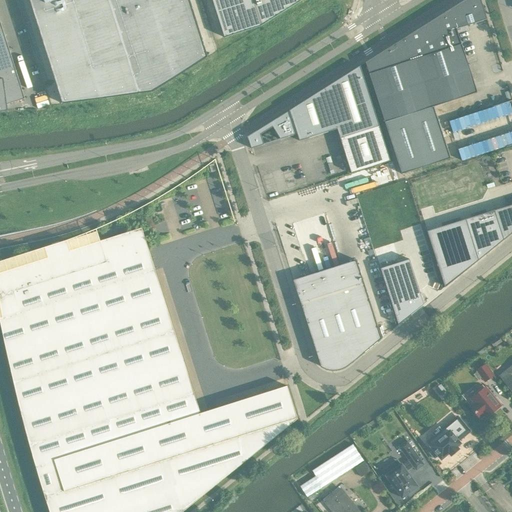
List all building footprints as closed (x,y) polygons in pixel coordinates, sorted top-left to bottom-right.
[(30,0),(63,104),(153,92),(208,57),(189,0),(30,0)] [(212,0),(224,38),(261,27),(304,0),(212,0)] [(480,0),(464,0),(365,63),(402,174),(450,158),(433,107),(477,93),(457,29),(487,19),(480,0)] [(0,106),(6,106),(6,107),(7,107),(7,104),(25,99),(0,21),(0,106)] [(360,66),(248,137),(251,149),(264,145),(260,134),(273,127),(281,139),(297,134),(299,141),(337,129),(340,139),(352,173),(391,161),(379,126),(360,66)] [(469,134),(466,127),(511,113),(511,100),(450,119),(456,138),(469,134)] [(511,131),(459,146),(462,158),(511,144),(511,131)] [(446,285),(503,239),(511,232),(511,205),(494,211),(429,230),(446,285)] [(0,272),(0,303),(3,317),(0,318),(0,319),(21,412),(48,504),(50,511),(182,511),(297,419),(287,386),(201,413),(142,228),(70,251),(67,241),(66,240),(45,247),(45,248),(48,258),(0,272)] [(409,259),(380,268),(398,325),(424,304),(409,259)] [(356,260),(293,280),(320,366),(321,367),(322,368),(323,368),(324,369),(325,369),(326,369),(327,370),(328,370),(329,370),(331,370),(332,370),(333,371),(334,371),(335,371),(336,371),(337,370),(338,370),(339,370),(340,370),(341,370),(342,369),(343,369),(344,368),(345,368),(346,367),(347,367),(348,366),(377,343),(382,339),(356,260)] [(478,370),(485,381),(493,375),(485,365),(478,370)] [(511,365),(500,376),(511,390),(511,365)] [(269,383),(215,399),(217,406),(271,390),(269,383)] [(500,406),(485,388),(472,399),(476,403),(471,407),(479,417),(484,414),(487,417),(500,406)] [(433,450),(430,453),(435,459),(438,456),(441,459),(449,453),(451,456),(459,449),(456,446),(460,443),(458,441),(464,437),(462,434),(468,429),(460,419),(453,425),(451,422),(441,430),(439,427),(432,433),(438,440),(431,446),(433,450)] [(408,471),(413,467),(416,471),(424,465),(407,440),(398,446),(408,460),(403,464),(402,463),(385,475),(402,499),(419,486),(408,471)] [(307,497),(363,461),(353,444),(312,471),(316,476),(300,486),(307,497)] [(361,477),(370,471),(365,462),(356,469),(361,477)] [(359,511),(341,488),(324,502),(332,511),(359,511)]
